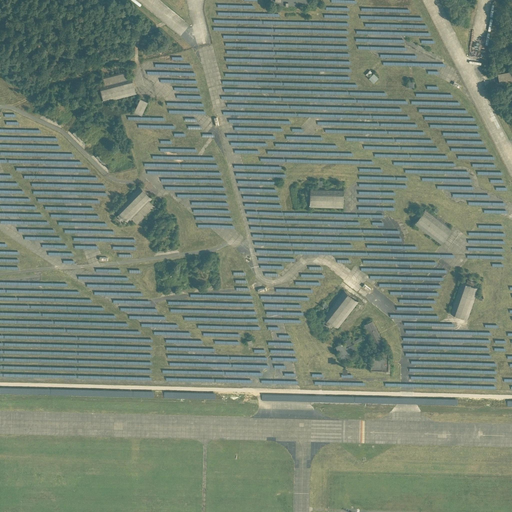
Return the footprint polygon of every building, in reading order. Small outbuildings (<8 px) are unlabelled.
[(127,70),(102,76),(104,82),(99,84),(101,89),(97,90),(99,98),(103,97),(104,102),(137,94),(132,75),(128,76),(127,70)] [(511,70),(497,73),(499,83),(511,81),(511,70)] [(373,73),(369,78),(374,82),(378,78),(373,73)] [(51,88),(50,89),(40,112),(64,123),(76,102),(77,101),(77,100),(76,99),(75,98),(54,87),(53,87),(52,87),(51,88)] [(148,101),(140,98),(134,111),(142,115),(148,101)] [(107,125),(93,109),(92,109),(91,109),(90,109),(89,109),(70,127),(89,146),(107,128),(108,127),(108,126),(107,125)] [(114,133),(113,133),(112,133),(111,133),(94,151),(113,170),(130,152),(131,151),(131,150),(130,149),(130,148),(115,133),(114,133)] [(139,185),(116,209),(120,213),(117,216),(123,221),(125,218),(129,222),(133,219),(137,223),(155,206),(150,201),(153,199),(139,185)] [(344,189),(310,188),(310,194),(306,194),(306,201),(310,202),(310,207),(343,208),(344,189)] [(452,229),(425,208),(422,213),(419,211),(414,217),(417,219),(414,224),(440,244),(452,229)] [(176,220),(152,221),(149,224),(149,226),(153,251),(179,247),(176,220)] [(189,261),(189,262),(193,287),(219,284),(217,259),(216,258),(216,257),(215,257),(214,256),(191,259),(190,260),(189,260),(189,261)] [(156,265),(156,266),(160,291),(186,288),(184,263),(184,262),(183,261),(182,260),(181,260),(158,263),(157,263),(156,264),(156,265)] [(466,283),(461,281),(450,312),(468,319),(479,287),(474,285),(475,281),(467,279),(466,283)] [(344,290),(323,316),(328,320),(325,323),(332,328),(334,324),(339,328),(359,302),(344,290)] [(385,346),(372,320),(364,324),(369,333),(352,342),(353,343),(370,335),(377,350),(385,346)] [(349,338),(343,341),(343,342),(335,346),(339,353),(337,354),(339,357),(340,356),(343,362),(348,359),(349,361),(355,358),(352,351),(356,349),(353,343),(352,342),(351,342),(349,338)] [(381,355),(372,354),(371,370),(386,370),(386,373),(389,373),(389,370),(388,370),(389,351),(381,351),(381,355)]
